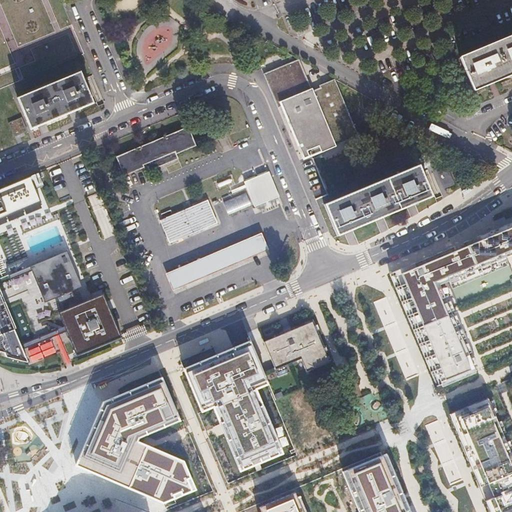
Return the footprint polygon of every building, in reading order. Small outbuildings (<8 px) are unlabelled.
[(511,34),(459,56),(473,91),(474,91),(489,85),(491,84),(495,82),(511,74),(511,34)] [(279,106),(303,159),(356,135),(332,79),(316,86),(317,88),(309,92),(295,58),(261,73),(276,107),(279,106)] [(81,72),(17,98),(30,130),(37,127),(41,126),(46,124),(69,114),(75,111),(77,111),(94,104),(83,78),(81,72)] [(189,125),(114,155),(119,168),(122,175),(124,174),(142,167),(144,172),(178,158),(179,158),(177,154),(197,146),(193,136),(191,130),(189,125)] [(448,165),(438,169),(445,186),(455,182),(448,165)] [(419,166),(324,205),(337,236),(348,231),(351,230),(380,218),(382,217),(405,208),(410,206),(413,204),(432,197),(419,166)] [(279,196),(268,170),(261,173),(249,178),(244,180),(247,188),(254,204),(255,206),(259,204),(272,199),(279,196)] [(0,217),(39,202),(28,175),(0,186),(0,217)] [(221,181),(216,182),(217,186),(232,182),(230,176),(221,178),(221,181)] [(247,188),(221,199),(227,215),(254,204),(247,188)] [(170,242),(217,222),(207,199),(160,219),(170,242)] [(412,263),(391,272),(439,388),(476,372),(439,282),(511,252),(511,223),(509,224),(412,263)] [(259,233),(163,273),(169,290),(265,250),(259,233)] [(32,270),(0,282),(0,297),(3,306),(7,316),(21,349),(37,343),(66,331),(58,312),(62,310),(76,305),(82,302),(78,291),(80,291),(65,256),(32,270)] [(0,273),(3,272),(0,264),(0,349),(2,350),(4,355),(25,361),(21,349),(7,316),(3,306),(0,297),(0,273)] [(120,337),(103,294),(82,302),(76,305),(62,310),(58,312),(66,331),(76,355),(120,337)] [(274,370),(276,373),(283,370),(282,367),(294,362),(295,365),(300,363),(304,373),(327,364),(323,354),(327,352),(324,346),(321,348),(315,333),(318,331),(316,325),(312,327),(311,323),(309,323),(309,321),(302,324),(303,326),(301,327),(291,331),(288,332),(283,334),(279,336),(277,337),(276,334),(270,337),(271,339),(267,341),(262,343),(272,368),(273,370),(274,370)] [(235,473),(237,477),(242,475),(244,474),(250,472),(252,471),(259,468),(260,467),(268,464),(269,464),(276,461),(277,460),(282,459),(280,454),(280,453),(277,445),(276,444),(273,437),(273,435),(269,428),(269,427),(266,419),(265,418),(262,411),(262,409),(259,403),(259,402),(256,396),(256,394),(264,391),(266,390),(248,347),(247,345),(246,346),(238,349),(231,352),(230,352),(226,354),(223,355),(221,356),(214,359),(213,359),(205,363),(204,363),(197,366),(195,367),(189,369),(188,370),(182,372),(181,373),(181,374),(183,378),(183,379),(197,412),(199,416),(199,418),(201,417),(211,413),(211,414),(213,420),(214,421),(217,428),(217,429),(219,433),(220,436),(221,438),(222,441),(224,445),(224,446),(227,454),(228,455),(231,462),(232,464),(235,471),(235,473)] [(162,507),(195,494),(183,464),(143,447),(141,446),(137,444),(138,442),(143,440),(179,426),(160,381),(158,382),(118,398),(100,405),(73,469),(122,490),(160,507),(161,507),(162,507)] [(302,441),(317,436),(303,391),(288,395),(296,420),(302,441)] [(280,398),(282,408),(290,406),(287,396),(280,398)] [(511,511),(511,453),(489,398),(452,413),(453,417),(482,485),(484,484),(489,482),(492,489),(495,496),(491,497),(487,499),(492,511),(511,511)] [(383,459),(340,476),(353,506),(355,511),(407,511),(384,458),(383,459)] [(250,482),(262,477),(260,472),(248,478),(250,482)] [(295,501),(293,496),(275,503),(257,510),(257,511),(303,511),(299,501),(298,500),(295,501)]
